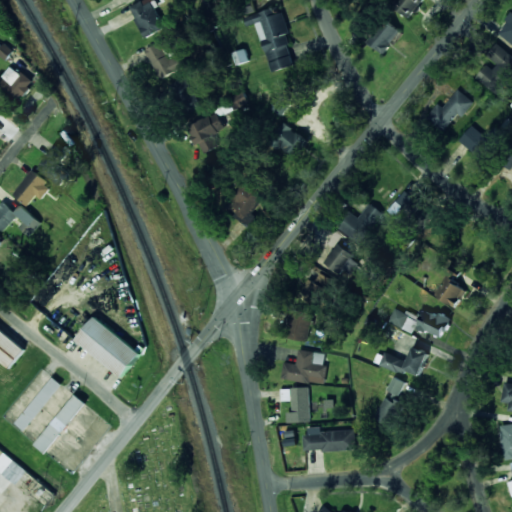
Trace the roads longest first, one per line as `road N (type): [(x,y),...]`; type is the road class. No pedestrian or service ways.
road 1 (tertiary): [(234,302),(480,0)]
road 2 (residential): [(269,485),(365,478),(421,451),(464,408),(480,346),(511,296)]
road 3 (tertiary): [(234,302),(74,0)]
road 4 (residential): [(511,221),(438,173),(383,121),(322,0)]
road 5 (tertiary): [(66,511),(234,302)]
road 6 (tertiary): [(272,511),(234,302)]
road 7 (residential): [(139,422),(0,306)]
